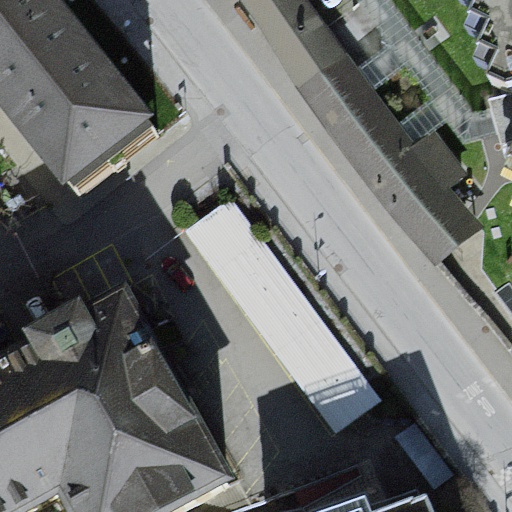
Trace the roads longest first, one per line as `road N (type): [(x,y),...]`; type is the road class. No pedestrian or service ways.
road 1 (unclassified): [(511,454),(169,0)]
road 2 (unknown): [(0,277),(203,114)]
